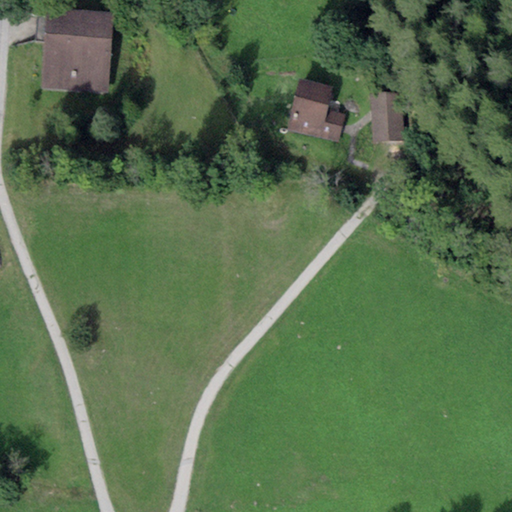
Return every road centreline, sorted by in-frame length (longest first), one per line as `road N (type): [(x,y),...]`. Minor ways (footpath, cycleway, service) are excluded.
road 1 (residential): [(370,213),(209,399),(179,511)]
road 2 (residential): [(108,511),(61,348),(0,185)]
